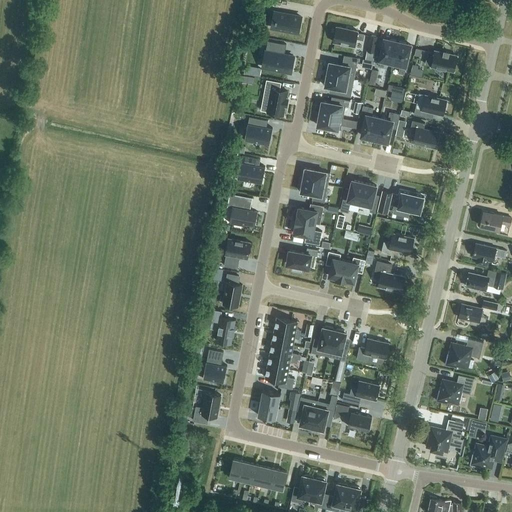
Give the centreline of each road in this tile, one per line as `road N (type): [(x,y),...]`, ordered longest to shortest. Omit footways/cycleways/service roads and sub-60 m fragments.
road 1 (tertiary): [(394,471),(476,122)]
road 2 (residential): [(394,471),(236,431),(232,416),(257,286)]
road 3 (residential): [(340,0),(495,42)]
road 4 (residential): [(294,144),(318,12),(329,0)]
road 5 (residential): [(257,286),(282,159),(294,144)]
